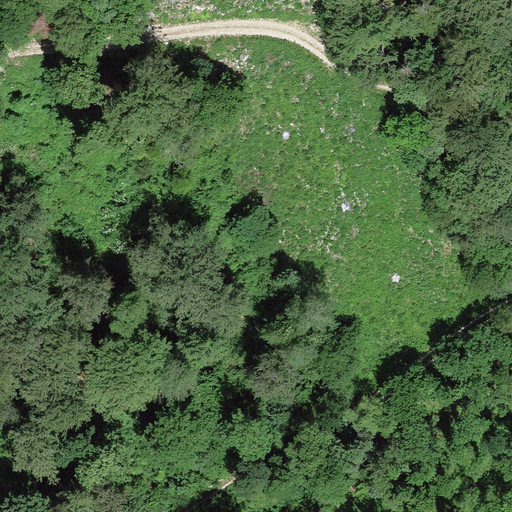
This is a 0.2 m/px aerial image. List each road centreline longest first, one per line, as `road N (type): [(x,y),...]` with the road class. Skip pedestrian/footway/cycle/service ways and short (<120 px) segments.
road 1 (track): [(511,140),(486,117),(369,80),(274,30),(0,57)]
road 2 (track): [(186,511),(254,465),(370,406),(511,305)]
